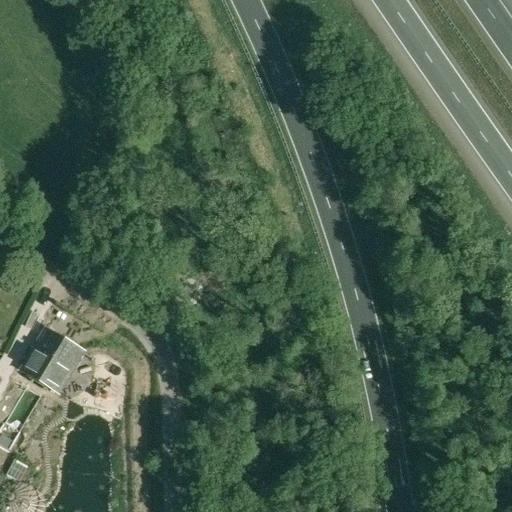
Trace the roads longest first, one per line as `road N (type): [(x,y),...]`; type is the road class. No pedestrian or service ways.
road 1 (motorway): [(244,0),(340,234),(370,343),(400,511)]
road 2 (unclassified): [(170,511),(166,378),(153,341),(0,241)]
road 3 (motorway): [(389,0),(511,172)]
